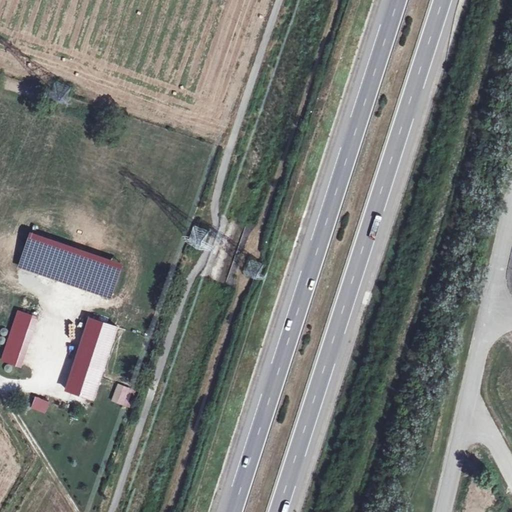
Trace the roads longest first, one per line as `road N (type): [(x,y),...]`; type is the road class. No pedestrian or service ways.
road 1 (motorway): [(278,511),(443,0)]
road 2 (motorway): [(396,0),(231,511)]
road 3 (track): [(511,113),(395,511)]
road 4 (track): [(0,386),(80,511)]
